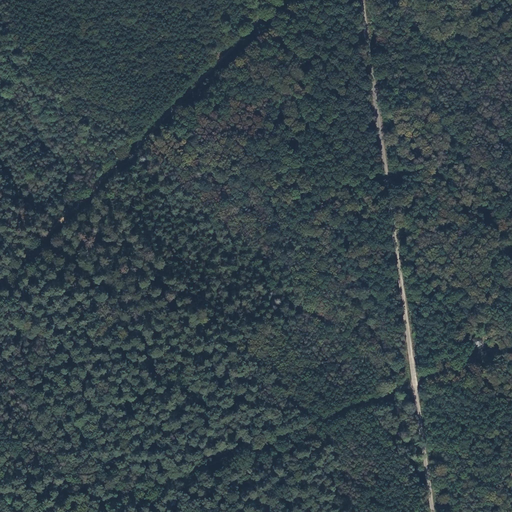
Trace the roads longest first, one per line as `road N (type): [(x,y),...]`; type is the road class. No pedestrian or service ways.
road 1 (track): [(361,0),(431,511)]
road 2 (track): [(124,157),(280,0)]
road 3 (track): [(15,269),(124,157)]
